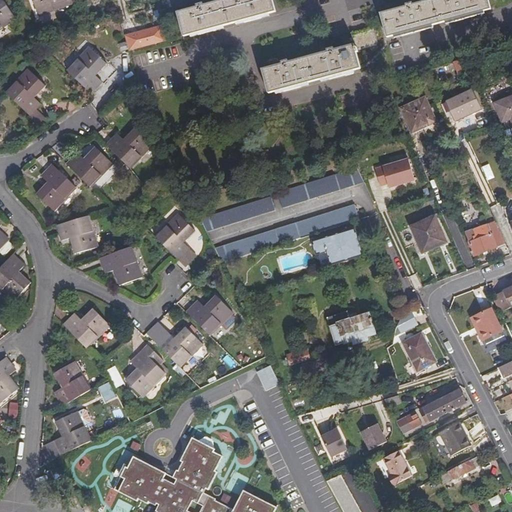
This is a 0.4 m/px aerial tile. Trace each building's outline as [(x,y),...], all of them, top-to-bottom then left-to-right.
[(0,0),(0,25),(13,16),(0,0)] [(28,0),(36,17),(81,0),(28,0)] [(272,0),(227,0),(205,6),(204,3),(197,5),(197,7),(178,12),(184,37),(276,14),(272,0)] [(405,9),(381,15),(388,39),(488,11),(485,0),(438,0),(412,7),(412,5),(405,7),(405,9)] [(161,25),(125,35),(130,52),(166,42),(161,25)] [(377,46),(374,30),(351,37),(353,47),(333,52),(332,50),(325,52),(326,54),(287,65),(286,62),(280,64),(280,67),(261,71),(267,94),(359,69),(355,52),(377,46)] [(87,46),(66,71),(90,93),(102,80),(92,71),(102,60),(87,46)] [(471,74),(465,58),(452,62),(457,78),(471,74)] [(4,97),(29,118),(40,105),(32,98),(42,86),(26,72),(4,97)] [(471,91),(438,104),(444,116),(449,113),(452,120),(479,111),(471,91)] [(509,118),(510,120),(511,124),(511,95),(493,103),(500,122),(509,118)] [(411,133),(435,123),(424,98),(400,109),(411,133)] [(105,145),(128,166),(149,143),(135,130),(124,141),(116,134),(105,145)] [(64,164),(87,185),(110,162),(94,148),(83,160),(76,153),(64,164)] [(381,192),(418,183),(412,159),(375,168),(381,192)] [(52,209),(73,186),(51,164),(40,176),(47,183),(36,194),(52,209)] [(282,209),(364,184),(356,169),(277,193),(282,209)] [(248,205),(252,219),(275,213),(270,198),(248,205)] [(247,203),(197,219),(204,231),(251,217),(247,203)] [(262,252),(358,221),(353,205),(258,236),(262,252)] [(155,236),(174,255),(177,258),(188,247),(181,240),(191,228),(177,213),(155,236)] [(95,247),(87,216),(56,225),(60,240),(71,238),(76,252),(95,247)] [(435,218),(410,229),(421,256),(447,245),(435,218)] [(504,246),(494,224),(465,235),(473,257),(504,246)] [(353,239),(355,238),(352,231),(311,244),(315,255),(326,251),(331,264),(360,255),(356,242),(354,243),(353,239)] [(212,248),(219,262),(260,248),(256,233),(212,248)] [(139,276),(129,247),(99,258),(104,272),(114,269),(120,283),(139,276)] [(23,266),(11,254),(0,266),(0,287),(14,299),(27,285),(15,274),(23,266)] [(242,271),(239,263),(224,267),(227,275),(242,271)] [(511,288),(492,298),(499,313),(511,306),(511,288)] [(197,301),(186,312),(209,334),(231,311),(217,297),(205,308),(197,301)] [(63,325),(86,348),(109,325),(94,311),(83,322),(74,314),(63,325)] [(468,321),(473,331),(475,330),(481,343),(501,334),(491,311),(468,321)] [(417,328),(410,312),(403,315),(397,328),(401,337),(417,328)] [(342,346),(352,343),(352,345),(367,341),(366,338),(375,335),(368,315),(349,321),(346,313),(326,319),(335,347),(342,345),(342,346)] [(156,343),(179,366),(201,343),(186,329),(175,340),(167,332),(156,343)] [(479,344),(481,343),(475,330),(473,331),(479,344)] [(408,342),(401,345),(416,375),(436,365),(422,338),(409,343),(408,342)] [(143,396),(165,374),(142,351),(131,362),(139,370),(128,382),(143,396)] [(306,352),(293,356),(295,363),(308,359),(306,352)] [(292,357),(292,355),(285,357),(287,365),(294,363),(292,357)] [(15,370),(5,357),(4,358),(0,361),(0,400),(1,402),(17,388),(7,377),(15,370)] [(311,367),(313,372),(315,378),(312,379),(310,373),(312,372),(309,363),(301,365),(304,375),(306,374),(311,388),(331,380),(324,362),(311,367)] [(62,406),(90,390),(73,363),(56,373),(64,387),(55,392),(62,406)] [(266,391),(281,384),(273,365),(258,371),(266,391)] [(100,386),(105,401),(117,397),(111,382),(100,386)] [(428,421),(429,422),(465,404),(459,392),(419,412),(424,423),(428,421)] [(83,410),(76,413),(83,426),(89,422),(90,420),(85,411),(83,410)] [(61,454),(91,440),(83,426),(76,413),(76,412),(57,421),(64,435),(55,440),(61,454)] [(421,428),(414,414),(406,418),(412,432),(421,428)] [(439,433),(443,442),(463,432),(458,423),(439,433)] [(375,425),(358,433),(368,451),(384,443),(375,425)] [(320,437),(330,457),(346,449),(336,429),(320,437)] [(470,446),(463,432),(443,442),(451,456),(470,446)] [(51,459),(61,454),(55,440),(54,437),(44,442),(51,459)] [(181,462),(177,471),(175,470),(171,478),(135,457),(116,489),(138,502),(139,500),(148,506),(149,504),(156,507),(157,505),(159,506),(156,511),(275,511),(277,508),(244,493),(234,511),(233,511),(215,503),(216,501),(204,495),(206,491),(209,492),(216,474),(211,472),(213,469),(215,470),(220,458),(211,453),(212,450),(191,438),(179,461),(181,462)] [(399,452),(383,461),(392,477),(388,479),(392,487),(412,477),(399,452)] [(480,466),(476,458),(449,472),(439,477),(442,484),(452,479),(452,480),(480,466)] [(52,486),(59,483),(55,474),(48,477),(52,486)] [(359,511),(339,474),(325,481),(342,511),(359,511)] [(493,506),(502,502),(499,494),(490,499),(493,506)] [(475,502),(469,505),(472,511),(475,511),(480,510),(475,502)]
